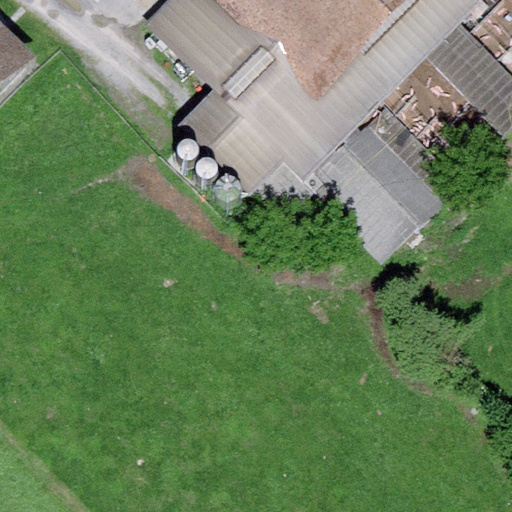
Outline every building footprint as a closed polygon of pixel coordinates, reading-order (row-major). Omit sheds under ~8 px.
[(475,16),(459,0),(442,0),(334,108),(226,0),(179,0),(141,38),(213,110),(182,141),(251,210),(257,207),(284,235),(316,203),(384,270),(464,191),(386,113),(434,66),(504,137),(511,129),(511,87),(458,33),(475,16)] [(226,0),(334,108),(442,0),(226,0)] [(0,117),(37,81),(0,43),(0,117)] [(179,186),(180,190),(183,192),(186,194),(190,194),(194,193),(197,192),(199,189),(200,186),(200,182),(199,179),(197,176),(195,174),(191,172),(188,172),(185,173),(181,176),(179,179),(178,182),(179,186)] [(197,204),(198,207),(201,210),(204,212),(208,212),(212,211),(215,209),(217,207),(218,203),(218,200),(217,197),(216,194),(213,191),(210,190),(206,190),(203,191),(200,193),(197,196),(196,200),(197,204)] [(217,224),(220,228),(223,230),(228,231),(232,231),(236,229),(239,226),(242,222),(242,218),(242,213),(239,209),(236,206),(232,204),(227,204),(223,206),(219,208),(217,212),(215,216),(215,220),(217,224)]
